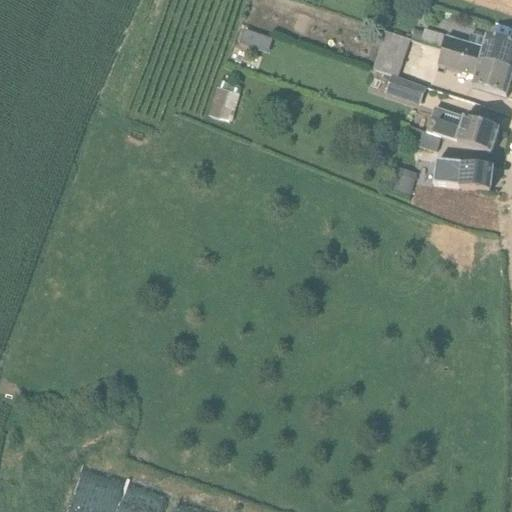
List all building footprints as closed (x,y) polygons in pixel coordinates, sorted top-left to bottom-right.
[(409,41),(420,45),(439,51),(444,37),(424,31),(423,34),(412,31),(409,41)] [(240,46),(254,51),(259,36),(244,32),(240,46)] [(468,46),(446,39),(441,53),(511,74),(511,47),(471,36),(468,46)] [(378,53),(372,72),(391,78),(398,80),(404,61),(378,53)] [(507,100),(511,81),(511,74),(441,53),(437,69),(475,80),(472,89),(507,100)] [(397,80),(391,78),(385,97),(418,109),(426,90),(397,80)] [(219,82),(210,119),(230,125),(241,89),(219,82)] [(430,121),(425,135),(441,140),(457,145),(457,144),(491,157),(493,150),(499,132),(491,130),(493,123),(468,114),(466,120),(443,112),(438,124),(430,121)] [(437,164),(434,188),(490,193),(493,170),(437,164)] [(412,196),(418,175),(399,169),(393,191),(412,196)]
